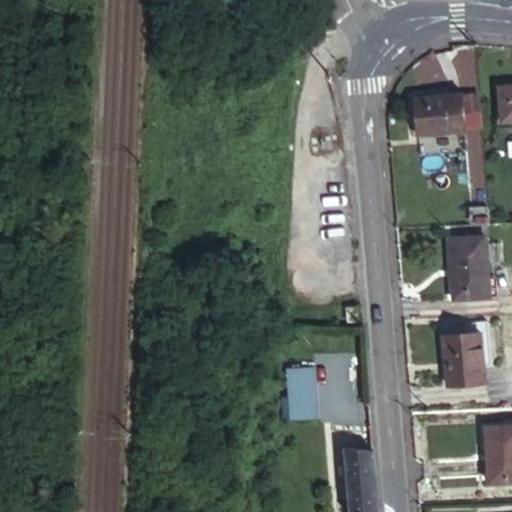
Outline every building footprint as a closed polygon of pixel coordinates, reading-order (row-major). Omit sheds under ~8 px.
[(511,81),(502,83),(505,115),(511,114),(511,81)] [(465,90),(420,95),(423,131),(469,125),(465,90)] [(489,259),(488,240),(487,233),(453,235),(458,296),(491,293),(489,259)] [(499,238),(488,240),(489,259),(500,258),(499,238)] [(483,329),(448,330),(453,381),(489,378),(483,329)] [(291,370),(296,420),(322,418),(317,367),(291,370)] [(511,423),(493,423),(493,480),(511,478),(511,423)] [(354,511),(381,511),(376,449),(348,453),(354,511)]
